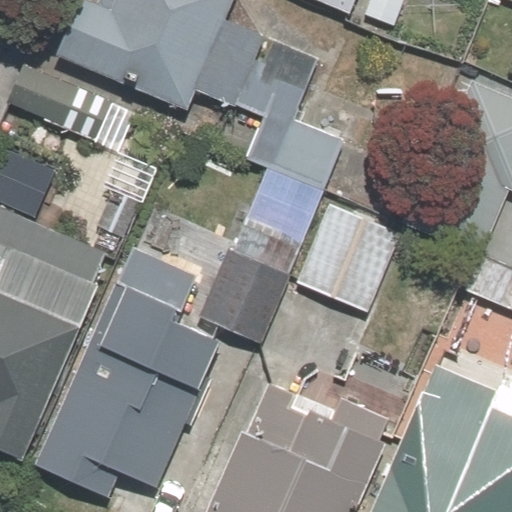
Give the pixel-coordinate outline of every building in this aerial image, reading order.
[(319,198),(348,130),(292,112),(296,97),(254,79),(271,40),(222,19),(230,0),(90,0),(89,3),(80,0),(74,0),(46,65),(112,93),(178,122),(188,100),(247,126),(232,161),(245,166),(319,198)] [(284,0),(325,17),(348,28),(360,0),(284,0)] [(511,0),(493,0),(511,8),(511,0)] [(0,117),(85,155),(112,93),(46,65),(16,52),(0,89),(0,117)] [(484,265),(511,199),(511,98),(451,72),(386,222),(484,265)] [(282,283),(319,198),(245,166),(190,294),(181,314),(255,346),(282,283)] [(319,198),(282,283),(356,315),(393,230),(324,200),(319,198)] [(0,462),(21,471),(112,260),(0,211),(0,462)] [(112,260),(21,471),(105,507),(115,483),(150,498),(219,338),(179,320),(181,314),(190,294),(112,260)] [(357,511),(414,383),(335,349),(321,381),(261,356),(193,511),(357,511)] [(502,421),(414,383),(357,511),(511,511),(511,472),(485,461),(502,421)]
